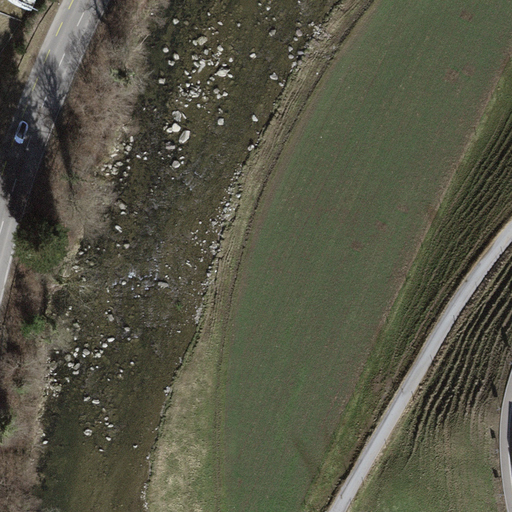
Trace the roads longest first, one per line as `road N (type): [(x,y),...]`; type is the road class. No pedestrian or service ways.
road 1 (track): [(511,237),(432,347),(339,511)]
road 2 (tertiary): [(0,244),(92,0)]
